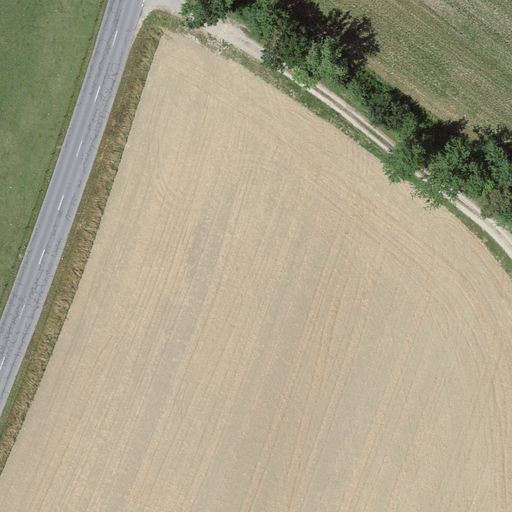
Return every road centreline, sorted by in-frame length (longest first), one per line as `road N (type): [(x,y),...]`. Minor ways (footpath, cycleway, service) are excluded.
road 1 (track): [(170,0),(285,66),(417,165),(511,251)]
road 2 (tertiary): [(0,367),(125,0)]
